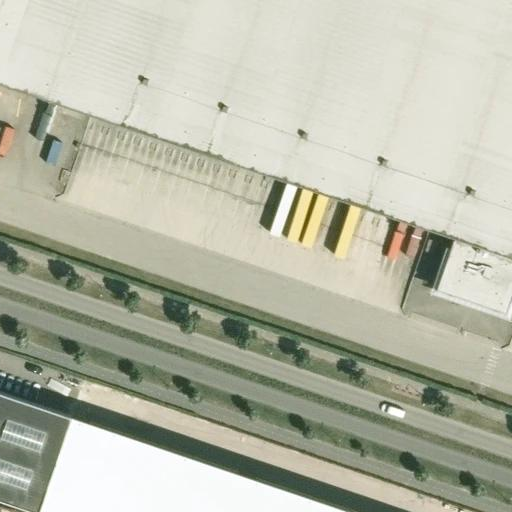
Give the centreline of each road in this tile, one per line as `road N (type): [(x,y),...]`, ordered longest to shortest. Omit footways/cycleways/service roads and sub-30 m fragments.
road 1 (unclassified): [(511,452),(0,279)]
road 2 (unclassified): [(0,309),(511,481)]
